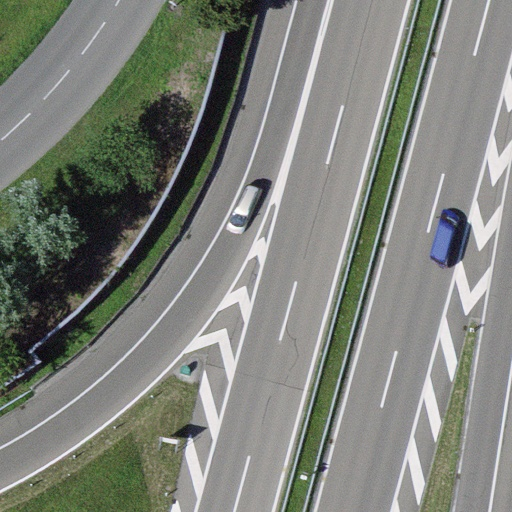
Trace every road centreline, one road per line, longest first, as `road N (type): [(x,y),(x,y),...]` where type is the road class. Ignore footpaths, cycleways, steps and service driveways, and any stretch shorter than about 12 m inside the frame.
road 1 (motorway): [(312,0),(284,115),(240,236),(196,313),(129,388),(29,458),(0,469)]
road 2 (motorway): [(374,0),(236,511)]
road 3 (motorway): [(346,511),(484,0)]
road 4 (motorway): [(474,511),(511,275)]
road 5 (tertiary): [(0,141),(83,56),(122,0)]
